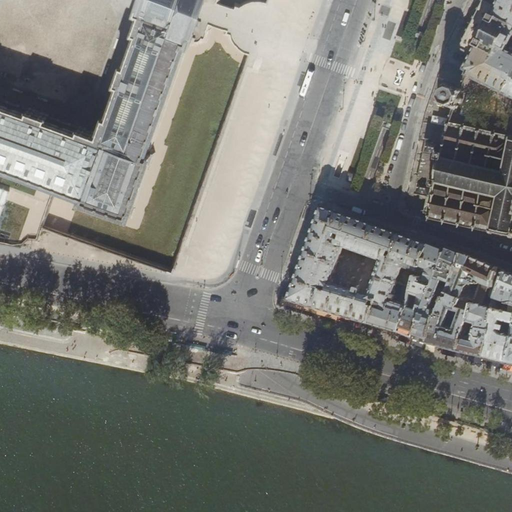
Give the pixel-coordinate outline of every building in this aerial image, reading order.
[(0,0),(0,164),(50,182),(58,185),(64,187),(78,192),(84,194),(83,198),(87,200),(130,215),(135,200),(151,155),(151,154),(147,153),(174,74),(187,41),(191,42),(191,41),(194,43),(195,40),(197,37),(193,35),(194,34),(197,25),(200,26),(202,20),(199,19),(203,9),(205,0),(208,0),(209,0),(0,0)] [(464,77),(465,77),(466,78),(468,76),(502,93),(511,73),(511,0),(497,0),(495,6),(485,0),(482,0),(482,1),(483,1),(480,8),(479,7),(478,9),(479,10),(476,16),(474,16),(473,18),(474,19),(471,25),(469,29),(468,29),(467,31),(468,32),(465,38),(464,37),(462,40),(464,40),(460,46),(459,46),(458,48),(460,49),(461,48),(471,53),(464,67),(463,69),(464,70),(465,69),(466,71),(466,72),(465,72),(465,74),(465,75),(464,77)] [(511,73),(502,93),(511,97),(511,73)] [(460,96),(461,94),(462,94),(463,91),(462,90),(463,86),(462,85),(461,85),(459,88),(459,89),(452,86),(447,85),(447,83),(445,82),(444,84),(442,84),(441,86),(442,87),(442,88),(442,89),(442,90),(441,93),(440,96),(439,97),(438,98),(438,99),(437,98),(436,101),(437,102),(437,104),(440,105),(441,103),(452,108),(452,109),(451,112),(452,112),(453,113),(455,108),(457,108),(458,105),(457,105),(458,101),(459,101),(460,101),(461,100),(462,99),(461,97),(460,96)] [(511,133),(510,133),(508,136),(450,123),(451,120),(449,120),(449,119),(448,122),(447,122),(446,126),(442,126),(442,128),(440,141),(427,139),(421,164),(415,194),(428,196),(426,209),(425,209),(425,211),(429,212),(428,217),(465,226),(489,230),(489,232),(492,233),(493,233),(494,233),(495,232),(496,232),(507,234),(508,235),(508,236),(509,236),(510,237),(511,237),(511,133)] [(356,175),(350,173),(347,179),(350,180),(353,182),(356,175)] [(288,300),(328,311),(333,313),(353,319),(369,323),(385,277),(400,234),(368,222),(349,215),(321,206),(303,255),(288,299),(288,300)] [(411,237),(400,234),(385,277),(396,282),(401,267),(416,272),(428,243),(411,237)] [(436,246),(428,243),(416,272),(418,276),(420,277),(419,281),(431,286),(446,250),(436,246)] [(447,247),(446,250),(431,286),(430,290),(436,293),(436,291),(438,291),(442,279),(450,282),(462,253),(455,250),(447,247)] [(478,259),(462,253),(450,282),(445,292),(460,298),(456,307),(470,311),(472,303),(483,306),(483,305),(487,295),(496,267),(478,259)] [(465,324),(464,326),(458,351),(468,353),(483,357),(489,329),(488,329),(492,307),(492,308),(504,270),(500,268),(496,267),(487,295),(491,296),(491,300),(489,302),(488,306),(483,305),(483,306),(472,303),(470,311),(467,321),(466,321),(465,324)] [(511,273),(504,270),(492,308),(507,311),(507,309),(505,308),(508,302),(511,303),(511,305),(511,304),(511,273)] [(400,332),(413,337),(421,311),(430,290),(431,286),(419,281),(420,277),(418,276),(415,275),(411,287),(410,293),(419,296),(414,309),(406,306),(398,331),(399,332),(400,332)] [(394,330),(398,331),(406,306),(409,300),(410,293),(411,287),(404,285),(398,301),(394,300),(394,295),(392,294),(396,282),(385,277),(369,323),(381,327),(394,330)] [(425,342),(427,342),(437,311),(430,308),(433,300),(440,303),(445,294),(438,291),(436,291),(436,293),(430,290),(421,311),(413,337),(417,339),(421,340),(425,342)] [(440,303),(437,311),(427,342),(437,345),(439,346),(458,351),(464,326),(465,324),(466,321),(467,321),(470,311),(456,307),(460,298),(445,292),(445,294),(440,303)] [(491,359),(505,362),(508,345),(509,345),(511,335),(501,332),(498,330),(498,327),(501,328),(501,325),(499,325),(499,323),(508,325),(509,322),(511,322),(511,311),(507,311),(492,308),(492,307),(488,329),(489,329),(483,357),(491,359)] [(354,394),(343,390),(341,397),(352,400),(354,394)]
